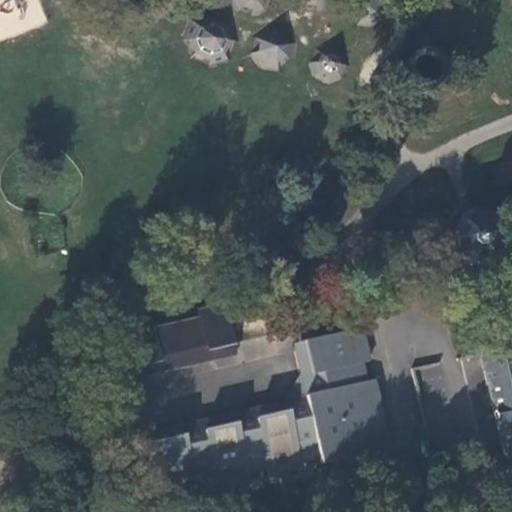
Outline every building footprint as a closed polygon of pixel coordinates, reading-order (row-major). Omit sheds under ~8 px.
[(241,15),(255,18),(268,10),(270,0),(232,0),(233,2),(241,15)] [(296,0),(305,10),(320,12),(332,2),(332,0),(296,0)] [(358,21),(373,23),(385,14),(387,0),(350,0),(349,8),(358,21)] [(192,58),(211,65),(230,58),(237,39),(230,20),(211,12),(192,20),(184,39),(192,58)] [(255,52),(266,65),(282,67),(295,56),(297,39),(286,26),(269,24),(256,35),(255,52)] [(315,77),(328,84),(342,80),(349,67),(345,53),(332,46),(317,50),(310,63),(315,77)] [(445,75),(447,70),(446,66),(445,61),(442,57),(438,54),(433,53),(429,52),(424,53),(420,55),(416,59),(414,63),(413,68),(413,72),(415,77),(418,81),(421,84),(426,85),(431,86),(435,85),(440,83),(443,79),(445,75)] [(451,251),(467,264),(489,262),(502,246),(500,224),(484,211),(462,213),(449,229),(451,251)] [(129,329),(138,368),(167,361),(166,356),(209,345),(211,351),(239,344),(230,304),(203,311),(205,317),(159,328),(157,321),(129,329)] [(363,323),(307,338),(316,371),(324,368),(329,387),(310,392),(310,393),(317,417),(297,422),(293,409),(259,418),(262,429),(244,433),(242,422),(211,430),(213,440),(193,446),(190,435),(157,444),(171,501),(205,493),(203,484),(222,479),(224,488),(256,479),(254,471),(271,467),(274,476),(306,467),(304,459),(324,454),(326,462),(394,445),(376,377),(367,379),(362,358),(371,355),(363,323)] [(316,371),(307,338),(297,340),(310,392),(329,387),(324,368),(316,371)] [(167,361),(138,368),(141,379),(242,354),(239,344),(211,351),(209,345),(166,356),(167,361)] [(508,458),(511,456),(511,344),(484,351),(508,456),(508,458)] [(443,368),(417,372),(428,435),(444,432),(442,420),(472,415),(469,403),(449,406),(443,368)] [(154,433),(157,444),(190,435),(193,446),(213,440),(211,430),(242,422),(244,433),(262,429),(259,418),(293,409),(297,422),(317,417),(310,393),(154,433)]
